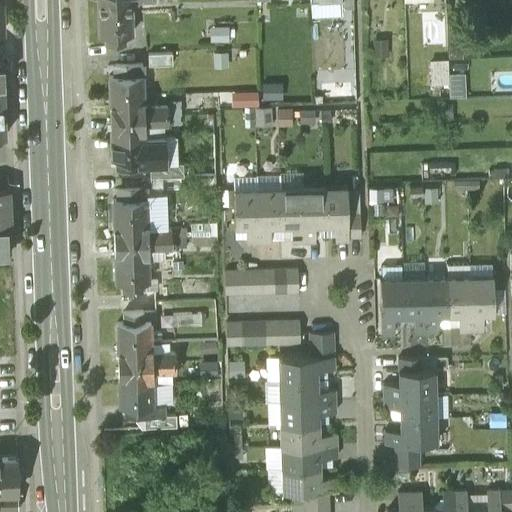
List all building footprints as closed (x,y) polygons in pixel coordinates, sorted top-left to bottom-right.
[(130,0),(96,0),(97,14),(131,13),(130,3),(130,0)] [(351,0),(340,0),(340,2),(340,9),(352,9),(351,0)] [(131,13),(97,14),(98,36),(104,36),(124,35),(132,35),(131,13)] [(227,41),(227,29),(215,29),(215,41),(227,41)] [(124,35),(104,36),(105,46),(125,45),(124,35)] [(170,54),(146,54),(146,71),(170,71),(170,54)] [(431,83),(449,82),(448,58),(429,59),(431,83)] [(135,65),(114,66),(115,76),(135,75),(135,65)] [(115,76),(108,76),(109,98),(142,96),(142,75),(135,75),(115,76)] [(231,90),(230,105),(257,106),(257,91),(231,90)] [(142,96),(109,98),(110,118),(143,117),(143,107),(142,96)] [(166,106),(143,107),(143,117),(167,116),(166,106)] [(171,106),(166,106),(167,116),(179,116),(179,107),(171,106)] [(167,116),(143,117),(143,127),(167,126),(167,116)] [(179,116),(167,116),(167,126),(179,126),(179,116)] [(143,117),(110,118),(110,139),(111,139),(144,138),(143,127),(143,117)] [(144,138),(111,139),(110,139),(109,139),(110,161),(117,161),(117,170),(138,170),(138,167),(149,167),(165,166),(165,165),(164,137),(144,138)] [(165,166),(149,167),(149,179),(183,178),(182,164),(165,165),(165,166)] [(256,179),(233,179),(233,191),(256,191),(256,179)] [(179,184),(169,184),(169,193),(179,193),(179,184)] [(346,188),(323,189),(324,227),(334,227),(335,244),(348,244),(348,240),(347,216),(347,192),(346,188)] [(139,189),(119,190),(119,200),(139,199),(139,189)] [(303,245),(301,189),(279,190),(280,228),(290,228),(291,246),(303,245)] [(323,189),(301,189),(303,245),(315,245),(315,227),(324,227),(323,189)] [(279,190),(256,191),(258,247),(270,246),(270,229),(280,228),(279,190)] [(256,191),(233,191),(234,230),(246,229),(246,247),(258,247),(256,191)] [(359,192),(347,192),(347,216),(359,216),(359,192)] [(119,200),(112,200),(113,222),(146,221),(146,199),(139,199),(119,200)] [(359,216),(347,216),(348,240),(360,240),(359,216)] [(146,221),(113,222),(114,242),(147,241),(147,231),(146,221)] [(170,230),(147,231),(147,241),(171,241),(170,230)] [(182,230),(170,230),(171,241),(182,240),(182,230)] [(182,240),(171,241),(171,251),(182,250),(182,240)] [(147,241),(114,242),(114,263),(148,262),(147,252),(147,241)] [(171,241),(147,241),(147,252),(161,251),(171,251),(171,241)] [(161,251),(147,252),(148,262),(161,262),(161,251)] [(446,258),(447,279),(469,278),(469,257),(446,258)] [(148,262),(114,263),(115,284),(121,284),(142,284),(148,283),(148,262)] [(297,271),(285,272),(286,296),(298,295),(297,271)] [(263,272),(251,273),(252,297),(263,296),(263,272)] [(274,272),(263,272),(263,296),(275,296),(274,272)] [(285,272),(274,272),(275,296),(286,296),(285,272)] [(240,273),(224,274),(225,298),(240,297),(240,273)] [(251,273),(240,273),(240,297),(252,297),(251,273)] [(492,277),(469,278),(471,334),(483,333),(483,316),(494,316),(492,277)] [(469,278),(447,279),(448,317),(458,317),(459,334),(471,334),(469,278)] [(424,279),(402,280),(404,318),(414,318),(414,336),(426,335),(424,279)] [(447,279),(424,279),(426,335),(438,335),(438,317),(448,317),(447,279)] [(402,280),(379,281),(381,337),(394,336),(394,319),(404,318),(402,280)] [(148,283),(142,284),(142,294),(154,293),(154,292),(153,292),(153,283),(148,283)] [(142,284),(121,284),(122,294),(142,294),(142,284)] [(143,314),(122,314),(123,324),(143,324),(143,315),(143,314)] [(156,314),(143,315),(143,324),(150,324),(156,323),(156,314)] [(187,317),(172,317),(173,329),(187,329),(187,317)] [(299,323),(287,324),(288,348),(300,347),(299,323)] [(123,324),(116,325),(117,346),(150,345),(150,324),(123,324)] [(264,324),(253,325),(253,349),(265,348),(264,324)] [(276,324),(264,324),(265,348),(276,348),(276,324)] [(287,324),(276,324),(276,348),(288,348),(287,324)] [(241,325),(225,326),(226,350),(242,349),(241,325)] [(253,349),(253,325),(241,325),(242,349),(253,349)] [(333,335),(309,336),(309,347),(333,346),(333,335)] [(150,345),(117,346),(117,367),(151,366),(151,356),(150,345)] [(333,346),(309,347),(310,359),(334,358),(333,346)] [(174,355),(151,356),(151,366),(175,365),(174,356),(174,355)] [(185,356),(174,356),(175,365),(185,365),(185,356)] [(310,359),(278,360),(278,383),(317,382),(316,372),(334,372),(334,358),(310,359)] [(422,360),(398,361),(398,373),(422,372),(422,360)] [(175,365),(151,366),(151,376),(175,375),(175,365)] [(151,366),(117,367),(118,387),(152,386),(151,376),(151,366)] [(422,372),(398,373),(399,385),(383,386),(383,398),(435,396),(434,372),(422,372)] [(317,382),(278,383),(279,405),(335,403),(335,391),(317,392),(317,382)] [(152,386),(118,387),(119,409),(125,409),(152,408),(152,407),(152,386)] [(194,394),(183,394),(184,406),(195,406),(194,394)] [(435,396),(383,398),(383,410),(399,410),(400,421),(435,420),(435,396)] [(335,403),(279,405),(280,427),(318,426),(318,416),(335,415),(335,403)] [(152,408),(125,409),(125,419),(144,419),(162,418),(162,407),(152,407),(152,408)] [(162,418),(144,419),(144,430),(175,429),(175,417),(162,418)] [(435,420),(400,421),(400,432),(384,433),(384,446),(394,446),(418,445),(436,445),(435,420)] [(318,426),(280,427),(280,450),(336,448),(336,436),(318,437),(318,426)] [(418,445),(394,446),(395,458),(419,457),(418,445)] [(336,448),(280,450),(281,472),(319,471),(319,461),(337,460),(336,448)] [(16,457),(0,457),(0,491),(17,491),(17,492),(16,457)] [(419,457),(395,458),(395,469),(419,469),(419,457)] [(319,471),(281,472),(282,495),(304,494),(328,494),(338,493),(337,480),(320,481),(319,471)] [(511,490),(499,491),(500,511),(511,510),(511,490)] [(0,491),(0,511),(17,510),(17,491),(0,491)] [(499,491),(486,491),(486,509),(476,509),(476,511),(499,511),(500,511),(499,491)] [(442,510),(432,511),(454,511),(454,492),(442,493),(442,510)] [(466,492),(454,492),(454,511),(476,511),(476,509),(466,509),(466,492)] [(421,493),(409,494),(409,511),(432,511),(422,511),(421,493)] [(328,494),(304,494),(304,506),(328,505),(328,494)] [(409,511),(409,494),(397,494),(398,511),(386,511),(409,511)]
